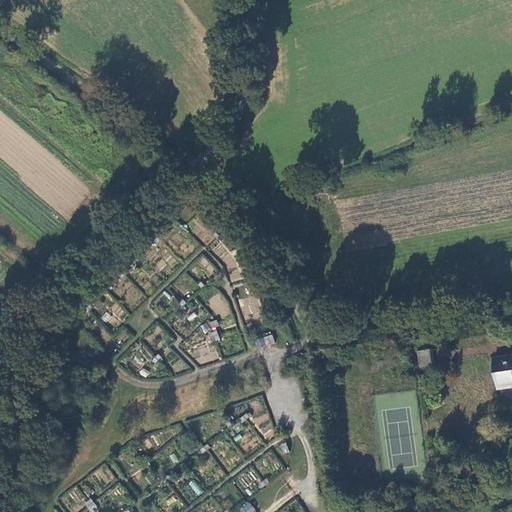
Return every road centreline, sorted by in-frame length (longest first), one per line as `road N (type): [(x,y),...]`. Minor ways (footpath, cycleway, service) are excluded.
road 1 (unclassified): [(191,169),(0,25)]
road 2 (unclassified): [(313,334),(257,241),(191,169)]
road 3 (unclassified): [(511,319),(313,334)]
road 4 (unclassified): [(191,169),(243,107),(252,49),(248,0)]
